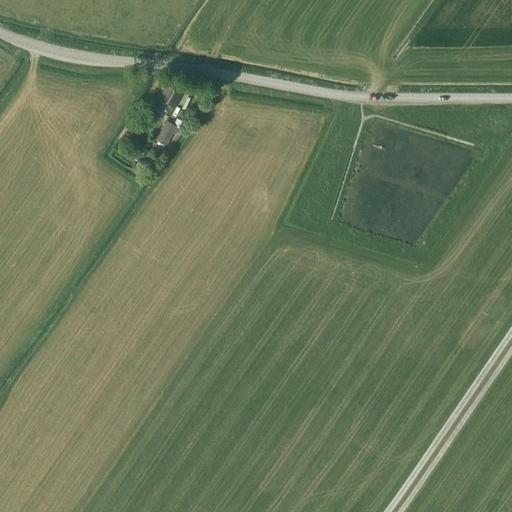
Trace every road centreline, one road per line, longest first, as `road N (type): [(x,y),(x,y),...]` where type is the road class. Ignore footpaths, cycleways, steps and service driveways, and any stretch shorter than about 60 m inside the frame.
road 1 (tertiary): [(0,32),(62,52),(332,93),(511,98)]
road 2 (track): [(388,511),(511,332)]
